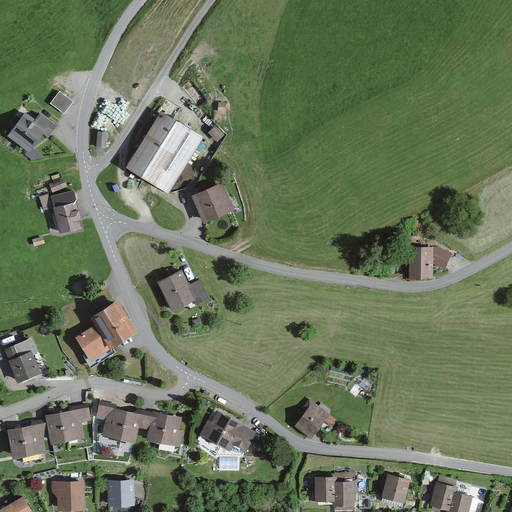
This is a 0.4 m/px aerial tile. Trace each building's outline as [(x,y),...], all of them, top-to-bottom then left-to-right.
[(73,103),(59,92),(51,105),(64,115),(73,103)] [(204,137),(158,110),(121,167),(168,194),(204,137)] [(35,120),(26,114),(9,137),(30,152),(43,134),(49,138),(58,127),(40,114),(35,120)] [(216,122),(210,127),(220,137),(226,132),(216,122)] [(107,134),(98,132),(96,148),(105,149),(107,134)] [(64,178),(49,184),(52,192),(67,186),(64,178)] [(221,182),(189,196),(201,225),(233,211),(221,182)] [(72,189),(38,198),(42,214),(49,212),(54,235),(82,228),(72,189)] [(43,237),(33,240),(34,247),(45,245),(43,237)] [(406,247),(405,275),(428,275),(429,248),(406,247)] [(180,270),(154,281),(168,314),(207,298),(200,279),(186,285),(180,270)] [(95,327),(75,340),(86,357),(84,358),(91,369),(116,354),(114,350),(138,335),(118,303),(90,319),(95,327)] [(32,340),(5,351),(18,385),(41,375),(34,356),(38,355),(32,340)] [(334,419),(307,398),(286,426),(306,441),(319,424),(326,429),(334,419)] [(179,417),(101,400),(97,416),(107,418),(103,434),(132,441),(135,426),(147,429),(144,440),(179,448),(183,431),(176,430),(179,417)] [(40,422),(3,428),(8,459),(44,453),(41,438),(46,437),(47,444),(81,438),(79,423),(92,421),(89,404),(39,412),(40,422)] [(254,432),(215,410),(199,438),(224,452),(229,444),(243,451),(254,432)] [(283,458),(274,462),(279,472),(288,468),(283,458)] [(407,479),(384,473),(378,496),(401,502),(407,479)] [(335,475),(310,475),(310,499),(328,498),(329,508),(350,507),(349,481),(335,481),(335,475)] [(456,485),(432,479),(425,507),(444,511),(465,511),(469,496),(454,492),(456,485)] [(80,481),(51,481),(51,494),(56,499),(56,511),(81,510),(80,481)] [(131,481),(105,482),(105,506),(108,506),(108,511),(128,511),(129,505),(131,499),(131,481)] [(31,511),(24,497),(0,509),(0,511),(31,511)]
